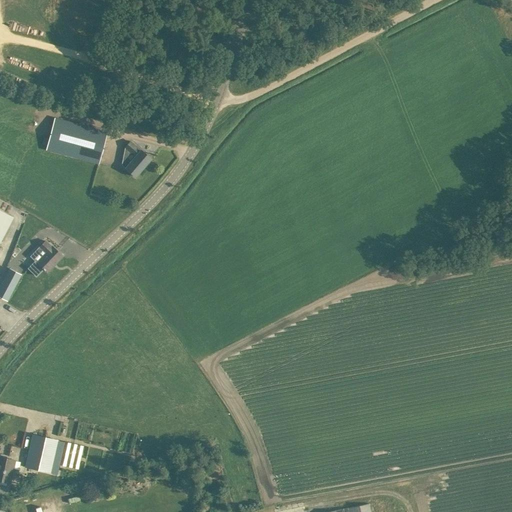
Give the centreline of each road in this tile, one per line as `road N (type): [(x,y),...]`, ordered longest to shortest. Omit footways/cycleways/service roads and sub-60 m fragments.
road 1 (tertiary): [(0,350),(173,179),(200,136),(250,0)]
road 2 (track): [(435,0),(238,100),(218,93)]
